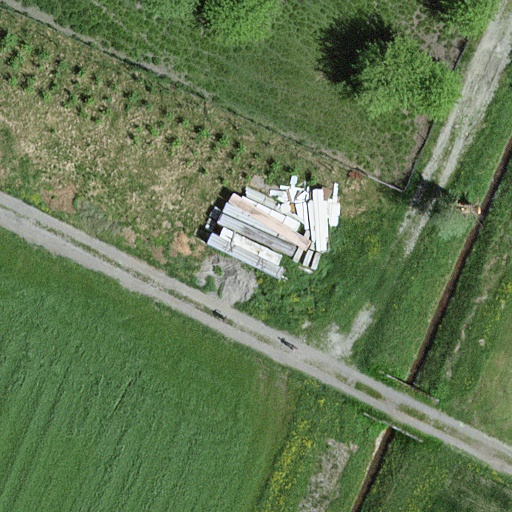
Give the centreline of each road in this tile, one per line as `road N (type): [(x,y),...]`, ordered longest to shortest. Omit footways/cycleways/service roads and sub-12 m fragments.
road 1 (track): [(511,462),(0,206)]
road 2 (track): [(509,0),(355,383)]
